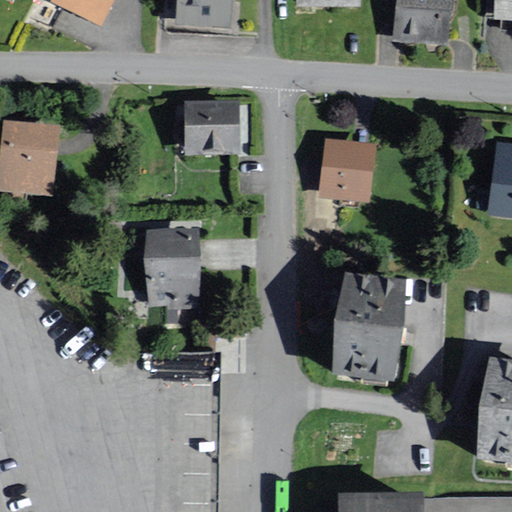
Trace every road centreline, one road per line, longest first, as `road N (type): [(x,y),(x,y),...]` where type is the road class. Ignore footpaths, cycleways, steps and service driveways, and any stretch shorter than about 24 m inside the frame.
road 1 (residential): [(274,72),(277,511)]
road 2 (residential): [(0,65),(274,72)]
road 3 (residential): [(274,72),(511,87)]
